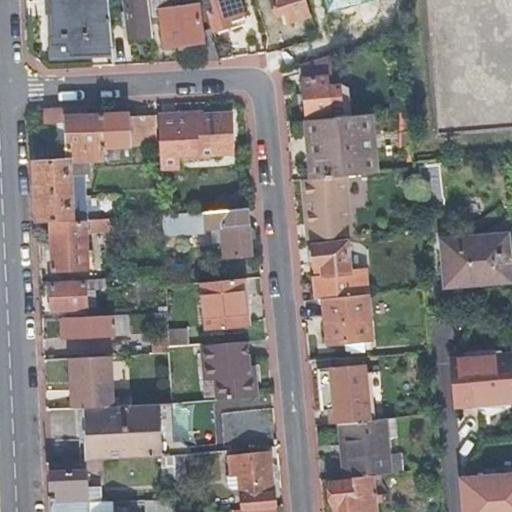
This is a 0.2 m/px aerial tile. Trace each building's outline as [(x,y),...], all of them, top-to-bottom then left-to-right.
[(108,0),(50,0),(53,37),(50,37),(51,59),(89,57),(89,53),(113,52),(108,0)] [(152,37),(147,0),(124,0),(126,13),(128,28),(129,40),(152,37)] [(244,20),(238,0),(204,0),(214,29),(244,20)] [(310,16),(305,0),(270,0),(274,11),(284,7),(288,23),(310,16)] [(366,24),(361,6),(353,8),(350,0),(308,0),(311,10),(316,9),(319,18),(332,15),(338,34),(335,40),(338,49),(343,52),(369,45),(366,24)] [(511,0),(429,0),(440,133),(511,126),(511,0)] [(165,10),(174,8),(173,3),(173,2),(164,3),(165,10)] [(204,62),(220,61),(210,30),(201,31),(197,5),(178,8),(174,8),(165,10),(159,10),(164,48),(201,44),(204,62)] [(308,120),(351,116),(348,88),(339,85),(327,86),(327,77),(332,77),(330,57),(301,65),(306,120),(308,120)] [(97,116),(96,108),(42,110),(43,126),(65,124),(67,162),(68,162),(104,160),(102,115),(97,116)] [(127,114),(102,115),(104,160),(104,161),(120,161),(119,149),(153,146),(151,117),(128,118),(127,114)] [(374,174),(369,114),(351,116),(308,120),(313,180),(345,177),(374,174)] [(176,115),(156,116),(159,171),(180,170),(179,161),(209,159),(209,156),(234,154),(231,116),(202,117),(202,119),(177,121),(176,115)] [(34,164),(37,223),(72,221),(71,197),(73,197),(73,182),(69,182),(68,162),(67,162),(34,164)] [(351,237),(345,177),(313,180),(302,181),(307,240),(351,237)] [(250,257),(247,209),(201,213),(202,226),(202,229),(221,228),(222,243),(214,243),(216,260),(250,257)] [(202,226),(201,213),(185,214),(186,228),(202,226)] [(161,216),(162,230),(186,228),(185,214),(161,216)] [(109,231),(109,220),(88,221),(89,232),(109,231)] [(87,270),(84,222),(49,224),(51,271),(87,270)] [(510,281),(506,235),(440,241),(444,287),(510,281)] [(313,277),(316,299),(322,299),(367,295),(365,272),(349,273),(346,243),(310,246),(312,267),(321,266),(322,276),(313,277)] [(321,266),(312,267),(313,277),(322,276),(321,266)] [(244,327),(240,279),(200,283),(204,330),(244,327)] [(85,309),(84,282),(50,284),(51,303),(51,310),(85,309)] [(371,340),(367,295),(322,299),(326,343),(371,340)] [(154,354),(159,354),(168,354),(168,349),(166,313),(155,313),(156,334),(153,334),(154,354)] [(128,314),(61,317),(62,339),(81,338),(93,338),(129,336),(128,314)] [(216,400),(257,396),(255,375),(250,375),(249,367),(247,342),(202,346),(204,381),(214,380),(216,400)] [(113,406),(111,356),(68,358),(69,376),(74,376),(74,390),(70,390),(70,408),(82,408),(113,406)] [(511,402),(511,356),(451,361),(455,407),(511,402)] [(342,409),(357,408),(353,367),(339,368),(342,409)] [(328,411),(329,424),(339,423),(359,421),(357,408),(342,409),(339,368),(316,369),(318,385),(319,394),(320,412),(328,411)] [(84,460),(173,457),(189,455),(188,448),(179,440),(172,441),(171,404),(113,406),(82,408),(84,460)] [(388,474),(383,419),(359,421),(339,423),(343,478),(372,475),(388,474)] [(242,511),(275,507),(270,453),(249,455),(250,473),(239,473),(242,511)] [(411,472),(437,470),(435,454),(410,457),(411,472)] [(250,473),(249,455),(237,456),(239,473),(250,473)] [(49,472),(50,511),(86,511),(84,470),(49,472)] [(511,511),(511,474),(460,479),(462,511),(511,511)] [(343,478),(330,479),(331,499),(336,498),(337,511),(374,511),(372,475),(343,478)]
